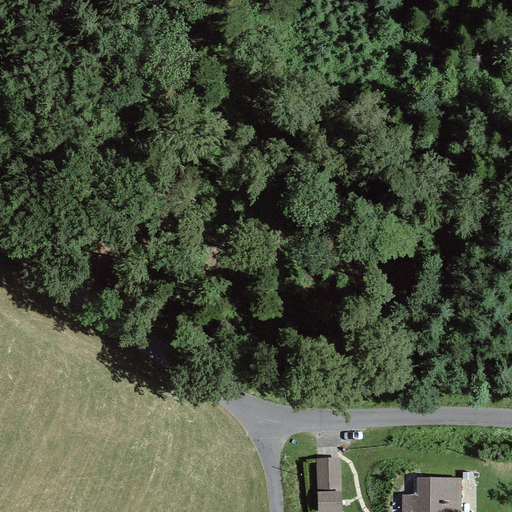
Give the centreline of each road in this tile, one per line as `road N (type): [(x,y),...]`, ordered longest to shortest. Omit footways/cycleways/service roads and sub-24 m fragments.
road 1 (unclassified): [(277,433),(0,232)]
road 2 (unclassified): [(511,418),(390,415),(277,433)]
